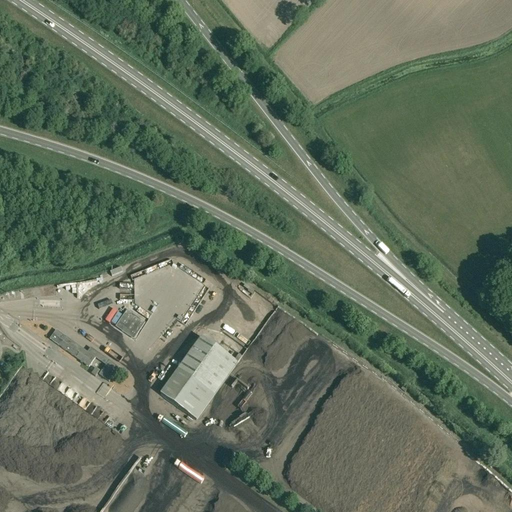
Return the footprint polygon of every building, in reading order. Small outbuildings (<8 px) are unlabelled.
[(176,262),(134,277),(143,304),(154,310),(159,300),(160,304),(172,310),(173,312),(178,315),(184,313),(185,314),(195,310),(201,300),(207,298),(206,295),(210,287),(207,279),(199,275),(198,278),(178,267),(176,262)] [(62,296),(75,295),(74,286),(61,287),(62,296)] [(125,294),(126,306),(139,305),(138,293),(125,294)] [(116,327),(133,340),(145,324),(127,311),(116,327)] [(106,365),(99,375),(109,382),(119,368),(93,349),(89,354),(58,332),(52,341),(81,362),(80,363),(82,364),(82,363),(89,368),(96,358),(106,365)] [(238,364),(202,338),(160,395),(196,421),(238,364)] [(100,372),(96,369),(91,374),(95,377),(100,372)] [(124,493),(139,504),(162,471),(147,461),(124,493)]
